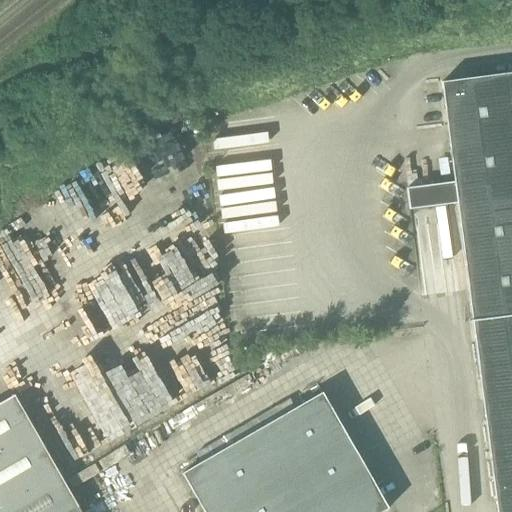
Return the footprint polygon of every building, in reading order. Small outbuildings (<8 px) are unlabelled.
[(453,183),(406,189),(409,211),(456,205),(471,322),(469,322),(469,323),(471,322),(495,511),(511,511),(511,74),(440,84),(453,183)] [(201,463),(181,474),(202,511),(382,511),(387,510),(321,393),(282,416),(277,407),(196,454),(201,463)] [(0,404),(0,454),(35,435),(13,397),(0,404)] [(0,505),(57,473),(35,435),(0,454),(0,505)] [(0,505),(0,511),(77,511),(79,511),(57,473),(0,505)]
